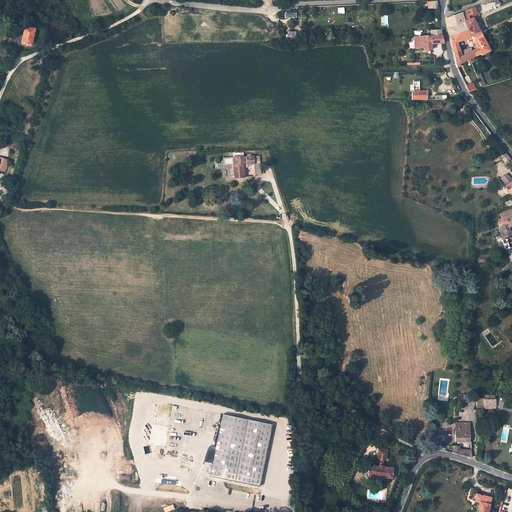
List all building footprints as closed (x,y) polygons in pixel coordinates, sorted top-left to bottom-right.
[(463,17),(468,15),(468,16),(476,13),(474,8),(461,13),(463,17)] [(477,12),(476,13),(468,16),(468,15),(463,17),(464,21),(478,16),(477,12)] [(463,17),(461,13),(447,18),(445,21),(448,29),(449,36),(468,30),(464,21),(463,17)] [(480,32),(475,22),(480,20),(478,16),(464,21),(468,30),(471,36),(480,32)] [(35,29),(25,27),(21,44),(31,46),(35,29)] [(457,42),(471,37),(471,36),(468,30),(449,36),(452,46),(454,53),(460,51),(457,42)] [(474,56),(480,53),(481,55),(489,50),(480,32),(471,36),(471,37),(476,48),(472,50),(474,56)] [(444,42),(442,35),(431,35),(415,36),(415,47),(424,47),(424,50),(432,49),(431,43),(444,42)] [(457,67),(459,66),(459,64),(469,58),(471,63),(475,61),(473,56),(474,56),(472,50),(461,56),(460,51),(454,53),(455,59),(456,63),(456,65),(457,67)] [(479,72),(476,74),(482,88),(485,87),(479,72)] [(466,85),(468,92),(475,90),(472,83),(466,85)] [(427,99),(427,91),(413,91),(413,99),(427,99)] [(254,156),(233,158),(234,164),(235,177),(243,177),(242,164),(254,163),(254,156)] [(3,163),(0,162),(0,171),(4,173),(8,162),(4,160),(3,163)] [(511,181),(509,178),(507,173),(502,176),(504,181),(508,185),(505,187),(511,195),(511,181)] [(511,209),(500,213),(501,218),(497,220),(502,239),(502,240),(504,248),(511,246),(511,245),(511,236),(509,225),(511,224),(511,209)] [(140,443),(165,447),(167,432),(173,433),(174,427),(176,427),(179,408),(172,407),(172,402),(163,401),(162,405),(155,404),(155,400),(147,399),(147,393),(135,391),(128,439),(140,440),(140,443)] [(494,400),(494,395),(485,395),(485,399),(477,399),(477,407),(483,407),(483,408),(495,407),(495,400),(494,400)] [(272,424),(215,412),(211,431),(217,433),(214,451),(212,451),(209,465),(211,466),(209,476),(260,486),(272,424)] [(469,423),(456,423),(455,441),(469,441),(469,423)] [(466,455),(467,450),(459,449),(459,446),(453,446),(453,452),(461,454),(466,455)] [(380,458),(384,458),(387,459),(388,449),(378,448),(378,458),(380,458)] [(393,468),(383,467),(384,466),(380,465),(380,467),(370,466),(369,476),(375,476),(376,474),(380,474),(379,477),(392,478),(393,468)] [(479,503),(476,511),(487,511),(490,498),(476,495),(474,502),(479,503)]
